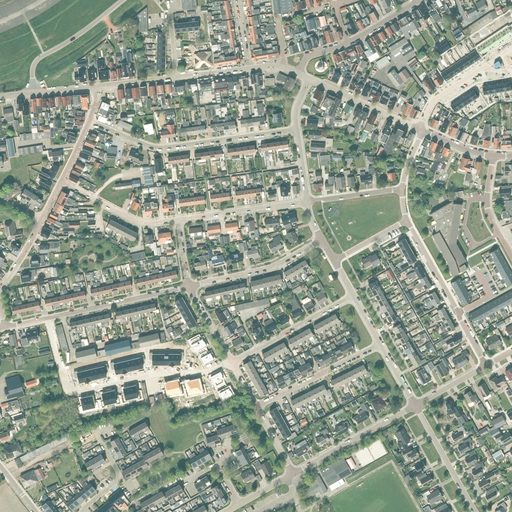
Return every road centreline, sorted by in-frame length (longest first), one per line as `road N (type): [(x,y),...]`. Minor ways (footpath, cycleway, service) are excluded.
road 1 (residential): [(296,129),(160,148),(89,121)]
road 2 (residential): [(487,365),(406,219)]
road 3 (residential): [(46,318),(67,393),(147,373)]
road 4 (residential): [(46,318),(188,286)]
road 5 (residential): [(299,72),(307,55),(361,35),(417,0)]
road 6 (residential): [(188,286),(272,266),(321,239)]
road 7 (residential): [(293,475),(415,406)]
road 8 (residential): [(230,362),(353,296)]
road 9 (residential): [(255,407),(380,345)]
road 10 (unclassified): [(33,92),(35,61),(123,0)]
road 11 (residential): [(178,219),(308,201)]
road 12 (residential): [(62,180),(140,222),(178,219)]
road 13 (residential): [(422,130),(434,100),(511,48)]
road 14 (tertiary): [(422,130),(309,77)]
road 15 (residential): [(475,511),(415,406)]
